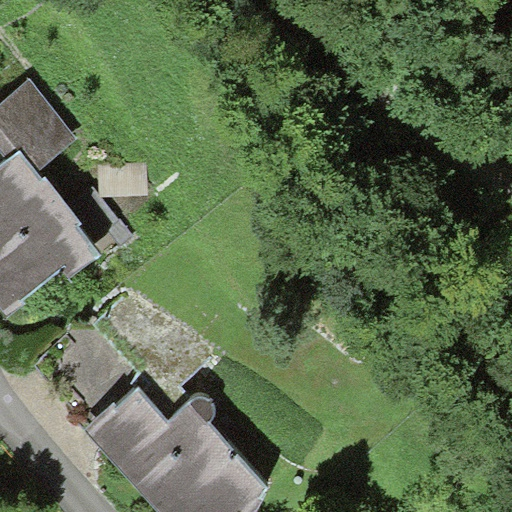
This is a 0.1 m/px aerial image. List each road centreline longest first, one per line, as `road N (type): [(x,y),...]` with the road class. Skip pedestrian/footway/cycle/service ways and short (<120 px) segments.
road 1 (track): [(305,0),(440,146),(511,181)]
road 2 (residential): [(89,511),(0,415)]
